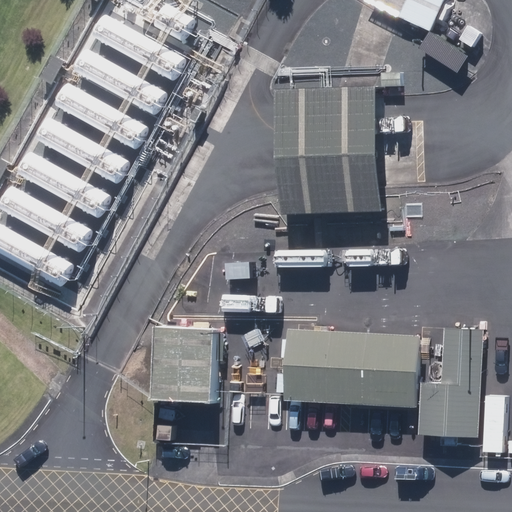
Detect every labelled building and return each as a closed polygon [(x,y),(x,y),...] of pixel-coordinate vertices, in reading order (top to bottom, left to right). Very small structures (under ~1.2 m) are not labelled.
[(372,0),(371,4),(437,34),(452,0),(372,0)] [(196,57),(114,13),(102,36),(184,80),(196,57)] [(178,91),(96,47),(84,69),(166,114),(178,91)] [(160,125),(78,81),(66,104),(148,148),(160,125)] [(299,155),(298,211),(397,207),(399,150),(396,83),(296,87),(299,155)] [(141,160),(60,116),(47,139),(129,183),(141,160)] [(122,194),(41,150),(28,172),(110,216),(122,194)] [(103,228),(21,184),(9,207),(90,251),(103,228)] [(84,262),(3,218),(0,222),(0,245),(72,285),(84,262)] [(198,398),(227,398),(227,390),(230,326),(170,325),(167,398),(198,398)] [(433,333),(301,326),(300,376),(285,375),(283,393),(297,394),(297,397),(429,402),(429,388),(430,386),(431,381),(432,367),(433,333)] [(428,432),(489,435),(494,328),(454,327),(452,382),(431,381),(429,388),(429,402),(428,432)]
